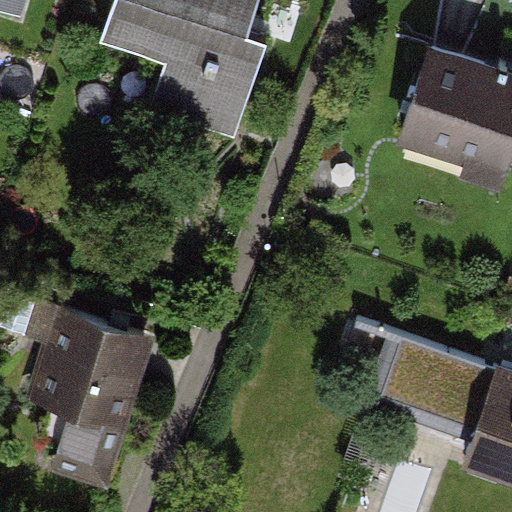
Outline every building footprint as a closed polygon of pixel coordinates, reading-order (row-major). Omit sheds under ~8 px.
[(112,0),(103,32),(171,53),(157,102),(237,126),(267,27),(249,22),(255,0),(112,0)] [(511,116),(511,61),(421,33),(389,135),(496,168),(511,116)] [(8,288),(0,313),(0,323),(49,339),(30,398),(70,411),(54,456),(99,471),(145,333),(8,288)] [(482,371),(488,351),(410,326),(395,372),(464,395),(473,368),(482,371)] [(511,373),(491,365),(457,455),(511,474),(511,373)]
